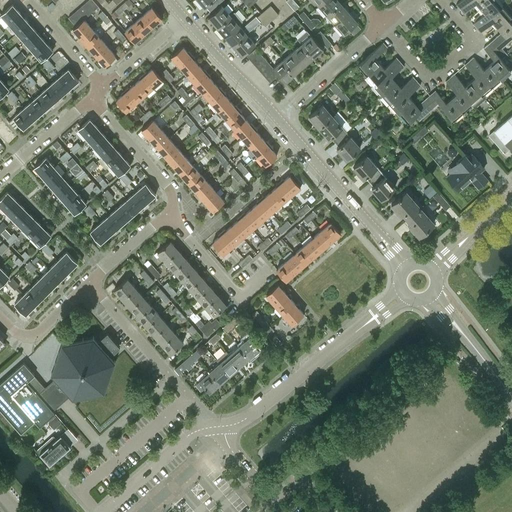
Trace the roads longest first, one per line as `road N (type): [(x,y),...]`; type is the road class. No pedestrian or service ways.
road 1 (residential): [(221,426),(246,417),(403,294)]
road 2 (residential): [(407,267),(276,118)]
road 3 (residential): [(213,427),(88,284)]
road 4 (residential): [(166,213),(174,203),(169,190),(92,96)]
road 5 (residential): [(268,270),(238,295),(166,213)]
road 6 (residential): [(100,511),(190,433),(213,427)]
road 7 (residential): [(276,118),(382,26)]
road 8 (residential): [(276,118),(183,21)]
road 9 (residential): [(511,396),(431,296)]
road 10 (residential): [(0,180),(92,96)]
